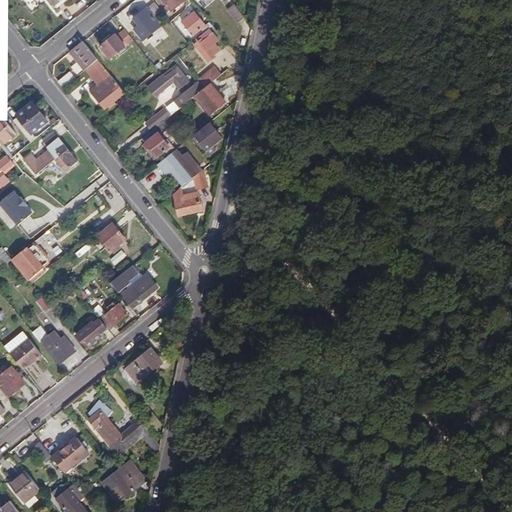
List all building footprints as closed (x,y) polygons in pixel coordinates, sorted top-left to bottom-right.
[(185,1),(184,0),(162,0),(172,12),(176,9),(178,11),(183,6),(181,4),(185,1)] [(165,15),(156,5),(149,11),(148,9),(135,19),(140,26),(136,30),(144,40),(161,26),(157,21),(165,15)] [(240,23),(245,19),(236,6),(230,11),(240,23)] [(210,29),(214,26),(211,22),(206,25),(194,12),(183,21),(194,35),(203,28),(206,32),(210,29)] [(134,40),(125,29),(118,35),(117,34),(102,46),(112,58),(134,40)] [(215,35),(210,29),(206,32),(194,42),(209,61),(216,56),(215,54),(210,48),(216,43),(218,42),(213,36),(215,35)] [(99,60),(84,42),(72,51),(79,60),(77,62),(84,71),(87,69),(99,60)] [(210,48),(215,54),(220,49),(216,43),(210,48)] [(163,67),(173,59),(170,54),(159,63),(163,67)] [(99,60),(87,69),(96,80),(100,76),(105,82),(101,86),(94,91),(107,107),(125,93),(108,72),(99,60)] [(167,78),(178,68),(176,66),(164,75),(167,78)] [(205,87),(200,81),(193,87),(178,68),(167,78),(164,75),(149,88),(157,97),(174,83),(183,94),(175,101),(181,108),(196,95),(205,87)] [(211,83),(222,74),(216,68),(200,81),(205,87),(211,83)] [(71,73),(58,83),(63,88),(75,78),(71,73)] [(101,86),(105,82),(100,76),(96,80),(101,86)] [(227,101),(211,83),(205,87),(196,95),(211,114),(227,101)] [(20,116),(15,120),(27,135),(32,131),(34,133),(49,120),(36,103),(20,115),(20,116)] [(143,138),(157,155),(165,149),(168,152),(175,146),(168,138),(166,140),(160,131),(168,125),(170,127),(177,122),(172,115),(170,116),(164,109),(147,123),(153,130),(143,138)] [(5,119),(0,122),(0,144),(1,146),(3,148),(18,135),(5,119)] [(222,138),(210,123),(198,131),(194,135),(207,150),(210,154),(216,149),(213,145),(222,138)] [(26,159),(39,174),(57,159),(63,167),(69,162),(73,167),(80,162),(56,132),(45,141),(52,151),(40,161),(33,153),(26,159)] [(196,176),(202,171),(187,152),(182,156),(177,149),(159,164),(166,172),(169,169),(175,165),(189,182),(196,176)] [(0,168),(0,187),(2,190),(10,183),(5,176),(16,167),(8,157),(1,163),(3,166),(0,168)] [(183,187),(189,182),(175,165),(169,169),(183,187)] [(209,186),(204,170),(202,171),(196,176),(199,188),(209,186)] [(182,187),(175,193),(181,217),(205,211),(200,192),(185,196),(182,187)] [(0,204),(0,205),(17,227),(32,216),(27,209),(28,208),(21,199),(20,200),(14,193),(0,204)] [(127,239),(111,220),(95,233),(103,242),(98,246),(102,251),(107,247),(111,252),(127,239)] [(29,250),(28,248),(13,260),(16,264),(29,280),(44,268),(43,267),(49,262),(49,259),(38,246),(35,246),(29,250)] [(1,247),(0,248),(0,256),(5,262),(10,258),(1,247)] [(16,264),(13,260),(5,267),(8,271),(16,264)] [(125,299),(133,308),(159,287),(148,274),(133,286),(129,280),(140,272),(134,265),(112,283),(123,297),(128,294),(125,289),(128,286),(133,292),(125,299)] [(29,280),(32,284),(47,272),(44,268),(29,280)] [(56,303),(51,307),(56,313),(61,309),(56,303)] [(107,328),(109,329),(128,315),(120,304),(117,306),(114,303),(107,308),(110,312),(105,315),(104,314),(99,318),(100,319),(107,328)] [(55,323),(60,318),(56,313),(51,307),(45,311),(55,323)] [(102,333),(107,328),(100,319),(95,323),(93,322),(86,328),(84,326),(80,329),(82,331),(77,334),(87,347),(103,335),(102,333)] [(32,332),(41,343),(43,340),(61,363),(77,350),(66,337),(62,339),(55,331),(49,335),(41,325),(32,332)] [(5,346),(24,369),(42,355),(23,332),(5,346)] [(176,349),(183,350),(185,340),(182,340),(182,337),(180,337),(179,339),(177,339),(176,349)] [(164,362),(152,348),(125,371),(136,385),(164,362)] [(26,383),(13,368),(0,378),(0,384),(10,397),(26,383)] [(120,458),(145,438),(138,430),(126,440),(109,419),(115,415),(104,402),(90,413),(93,417),(90,419),(120,458)] [(138,430),(145,438),(151,433),(145,424),(138,430)] [(145,438),(159,455),(161,445),(151,433),(145,438)] [(67,473),(92,453),(79,437),(71,443),(70,442),(61,449),(62,450),(54,457),(67,473)] [(52,454),(42,442),(35,447),(45,459),(52,454)] [(131,461),(127,465),(143,485),(147,481),(131,461)] [(143,485),(127,465),(103,484),(111,493),(119,486),(128,497),(143,485)] [(25,503),(42,490),(27,472),(10,484),(25,503)] [(119,486),(111,493),(120,504),(128,497),(119,486)] [(89,511),(83,504),(89,500),(82,491),(75,496),(71,491),(60,501),(68,511),(89,511)] [(20,511),(12,501),(2,508),(0,505),(0,511),(20,511)] [(134,511),(127,502),(121,507),(124,511),(134,511)]
